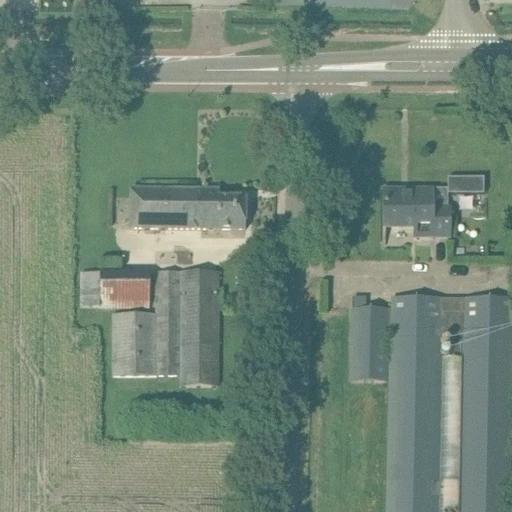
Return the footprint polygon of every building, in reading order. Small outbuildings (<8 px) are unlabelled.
[(447,180),(447,194),(447,195),(483,195),(482,180),(447,180)] [(130,192),(130,231),(245,233),(245,200),(219,200),(219,192),(130,192)] [(384,193),(384,229),(415,229),(415,239),(448,240),(447,195),(447,194),(431,194),(411,194),(411,197),(385,197),(385,193),(384,193)] [(178,379),(178,389),(217,389),(217,276),(153,275),(153,318),(110,318),(111,379),(178,379)] [(511,301),(392,301),(392,317),(511,317),(511,301)]
